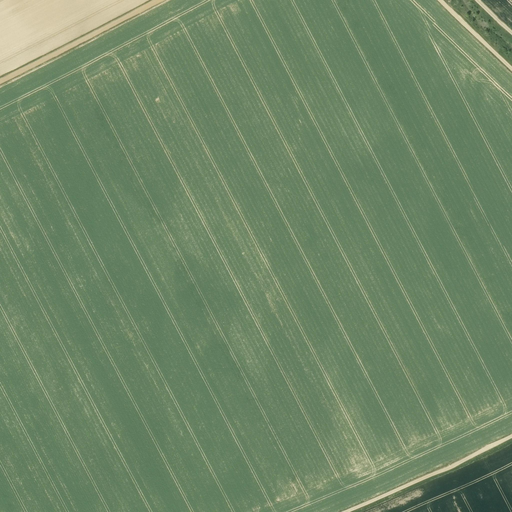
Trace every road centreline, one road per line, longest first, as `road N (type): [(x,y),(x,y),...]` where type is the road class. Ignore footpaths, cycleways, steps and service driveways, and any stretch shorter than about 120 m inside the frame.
road 1 (track): [(511,434),(334,511)]
road 2 (track): [(154,0),(0,78)]
